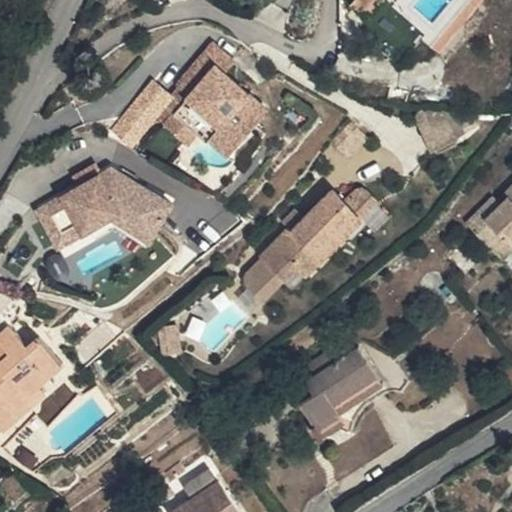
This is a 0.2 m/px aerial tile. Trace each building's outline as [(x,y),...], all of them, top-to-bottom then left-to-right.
[(375,15),(386,1),(386,0),(360,0),(357,4),(375,15)] [(220,62),(228,69),(238,58),(219,42),(185,82),(195,91),(220,62)] [(243,139),(271,106),(228,69),(220,62),(195,91),(185,82),(175,93),(160,79),(118,127),(137,144),(161,116),(169,122),(178,112),(201,131),(211,119),(221,128),(225,124),(243,139)] [(459,134),(444,108),(425,113),(422,122),(436,147),(459,134)] [(201,131),(178,112),(169,122),(191,141),(201,131)] [(221,128),(211,119),(201,131),(211,140),(214,136),(232,151),(243,139),(225,124),(221,128)] [(357,121),(339,140),(355,157),(374,138),(357,121)] [(172,194),(109,162),(96,171),(97,174),(87,180),(86,178),(47,205),(65,230),(86,216),(79,206),(92,197),(100,196),(156,225),(172,194)] [(363,183),(344,202),(363,220),(382,201),(363,183)] [(335,192),(307,220),(297,230),(292,226),(262,256),(287,279),(301,264),(312,273),(363,220),(344,202),(335,192)] [(469,218),(497,248),(510,237),(511,239),(511,194),(502,202),(495,194),(469,218)] [(152,232),(156,225),(100,196),(92,197),(79,206),(86,216),(65,230),(47,205),(38,211),(62,246),(112,211),(152,232)] [(511,239),(510,237),(497,248),(508,260),(511,256),(511,239)] [(301,264),(287,279),(297,289),(312,273),(301,264)] [(15,316),(0,327),(13,344),(0,352),(6,362),(0,366),(0,377),(46,339),(43,334),(34,341),(15,316)] [(162,328),(167,352),(184,349),(179,324),(162,328)] [(0,327),(0,352),(13,344),(0,327)] [(63,362),(46,339),(0,377),(0,415),(29,394),(27,390),(42,378),(63,362)] [(303,404),(324,439),(349,423),(341,411),(384,382),(363,346),(308,381),(316,395),(303,404)] [(29,394),(0,415),(6,422),(49,389),(42,378),(27,390),(29,394)] [(236,511),(209,474),(184,491),(185,494),(192,503),(180,511),(236,511)]
